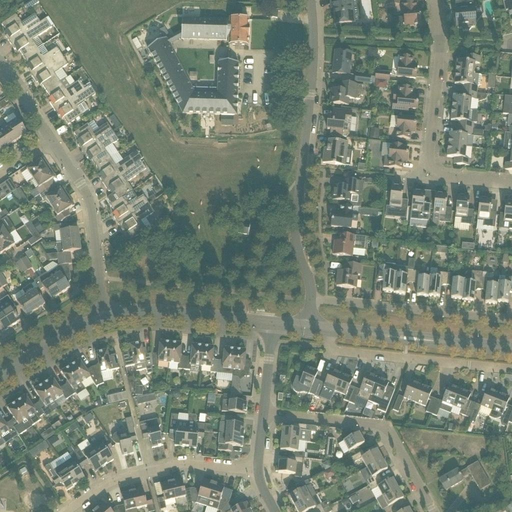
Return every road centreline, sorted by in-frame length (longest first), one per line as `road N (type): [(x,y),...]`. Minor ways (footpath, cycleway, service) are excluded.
road 1 (residential): [(313,301),(296,241),(310,0)]
road 2 (residential): [(511,184),(432,170),(434,0)]
road 3 (residential): [(432,511),(386,429),(262,416)]
road 4 (residential): [(328,332),(332,351),(511,370)]
road 5 (residential): [(511,321),(313,301)]
road 6 (residential): [(68,511),(117,479),(147,470),(221,468),(255,476)]
road 7 (residential): [(103,317),(91,202),(50,139)]
road 8 (tertiary): [(511,350),(328,332)]
road 9 (tertiary): [(272,326),(103,317)]
